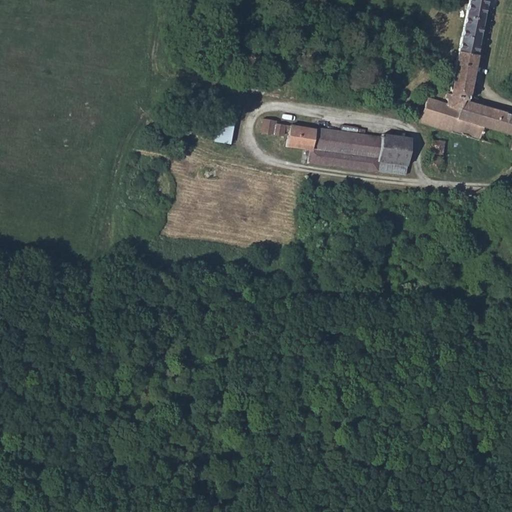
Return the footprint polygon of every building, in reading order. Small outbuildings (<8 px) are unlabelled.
[(463,0),(455,40),(476,46),(486,0),(463,0)] [(441,103),(464,109),(476,46),(455,40),(446,79),(447,82),(441,103)] [(410,131),(505,157),(509,158),(509,153),(506,151),(511,126),(511,123),(464,109),(441,103),(439,110),(418,106),(410,131)] [(219,109),(215,140),(230,142),(234,111),(219,109)] [(259,133),(258,137),(281,141),(282,136),(287,138),(285,149),(309,153),(306,169),(377,180),(378,173),(406,177),(404,151),(384,148),(383,144),(314,133),(312,134),(275,128),(273,126),(260,124),(259,133)] [(424,151),(425,184),(432,185),(433,189),(471,193),(474,162),(424,151)]
